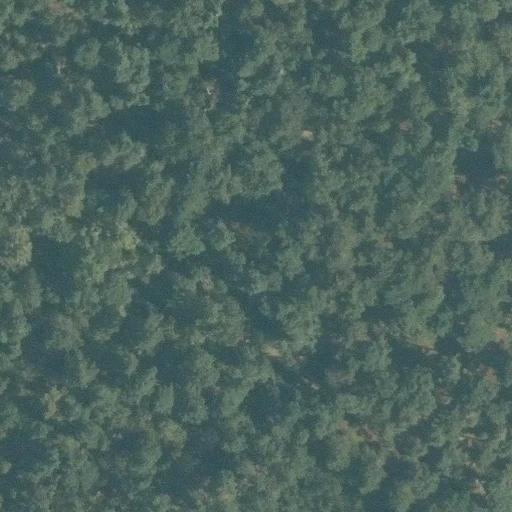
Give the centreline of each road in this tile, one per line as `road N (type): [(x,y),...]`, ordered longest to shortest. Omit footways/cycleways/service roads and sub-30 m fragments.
road 1 (track): [(190,284),(511,511)]
road 2 (track): [(0,168),(190,284)]
